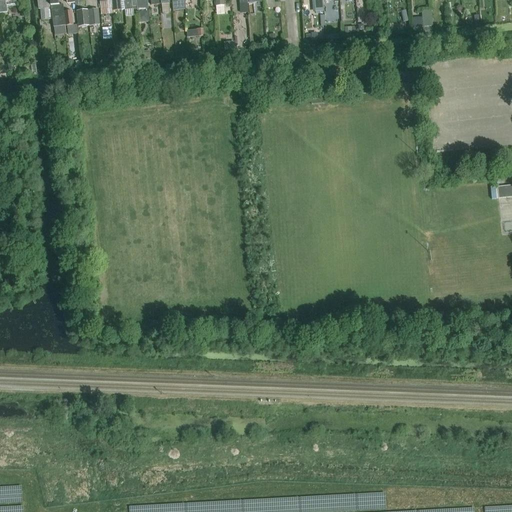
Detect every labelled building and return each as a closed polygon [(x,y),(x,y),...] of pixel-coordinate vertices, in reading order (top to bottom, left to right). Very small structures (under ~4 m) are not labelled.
[(0,0),(0,14),(8,13),(7,8),(16,7),(15,0),(16,0),(0,0)] [(31,10),(29,0),(27,0),(20,1),(21,12),(29,10),(31,10)] [(99,0),(101,16),(113,15),(113,12),(111,0),(99,0)] [(111,0),(113,12),(125,11),(123,0),(111,0)] [(123,0),(125,11),(125,18),(134,18),(133,11),(137,11),(136,1),(135,0),(123,0)] [(177,0),(178,2),(172,3),(173,11),(185,10),(184,2),(183,0),(177,0)] [(225,15),(224,7),(223,0),(215,0),(216,7),(216,16),(225,15)] [(255,3),(264,2),(264,1),(263,0),(247,0),(248,4),(249,10),(255,9),(255,3)] [(321,0),(313,0),(315,14),(323,14),(321,0)] [(48,9),(40,10),(41,21),(49,20),(48,9)] [(97,10),(88,11),(90,27),(99,26),(97,10)] [(88,11),(77,12),(79,27),(89,26),(88,11)] [(431,11),(422,12),(423,28),(433,27),(431,11)] [(65,27),(74,26),(72,12),(64,13),(65,27)] [(149,22),(148,12),(138,13),(139,23),(149,22)] [(234,43),(224,43),(225,51),(235,50),(234,43)] [(151,60),(150,51),(142,52),(142,60),(151,60)] [(511,186),(497,188),(499,200),(511,198),(511,186)]
